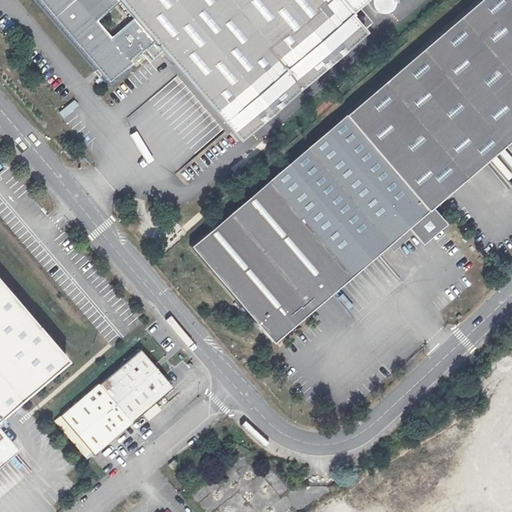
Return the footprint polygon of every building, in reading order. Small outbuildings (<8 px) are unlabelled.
[(347,12),(362,0),(72,0),(52,17),(97,69),(94,72),(99,77),(101,75),(109,84),(133,63),(130,61),(153,41),(237,139),(364,31),(347,12)] [(511,1),(511,0),(476,0),(469,7),(353,105),(189,246),(272,341),(314,305),(311,302),(384,240),(387,243),(406,227),(430,206),(511,136),(511,1)] [(126,103),(150,83),(140,71),(115,92),(126,103)] [(186,178),(200,167),(196,163),(183,174),(186,178)] [(430,206),(406,227),(420,244),(444,223),(430,206)] [(160,245),(167,240),(154,225),(148,231),(160,245)] [(311,302),(314,305),(387,243),(384,240),(311,302)] [(0,299),(23,326),(32,318),(0,280),(0,299)] [(23,326),(0,299),(0,472),(15,460),(0,442),(0,433),(75,369),(32,318),(23,326)] [(70,427),(93,453),(171,387),(139,349),(60,415),(61,416),(55,420),(65,432),(70,427)] [(143,414),(148,420),(161,410),(156,404),(143,414)] [(70,427),(65,432),(87,458),(93,453),(70,427)] [(172,469),(177,464),(174,460),(168,465),(172,469)]
